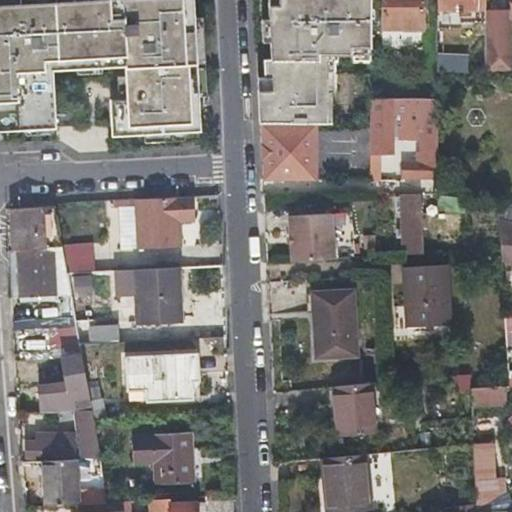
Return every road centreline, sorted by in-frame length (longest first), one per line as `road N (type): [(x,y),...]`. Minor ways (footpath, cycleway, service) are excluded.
road 1 (residential): [(254,511),(237,167)]
road 2 (residential): [(0,180),(237,167)]
road 3 (residential): [(15,511),(0,299)]
road 4 (residential): [(237,167),(227,0)]
